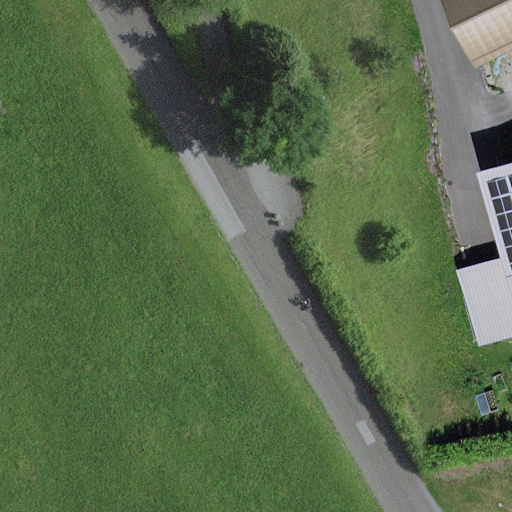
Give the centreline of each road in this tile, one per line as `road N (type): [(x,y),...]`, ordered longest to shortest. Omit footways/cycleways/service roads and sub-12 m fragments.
road 1 (unclassified): [(423,511),(249,231),(120,0)]
road 2 (track): [(427,0),(451,64),(471,241)]
road 3 (track): [(249,231),(213,0)]
